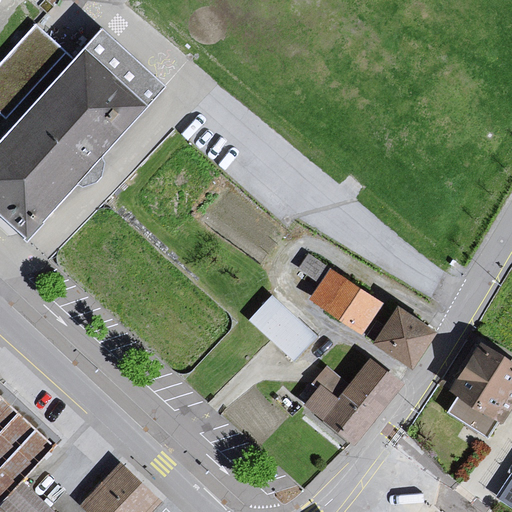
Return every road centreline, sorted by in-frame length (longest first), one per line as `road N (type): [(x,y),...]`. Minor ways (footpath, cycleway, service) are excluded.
road 1 (residential): [(213,511),(0,311)]
road 2 (residential): [(375,444),(511,223)]
